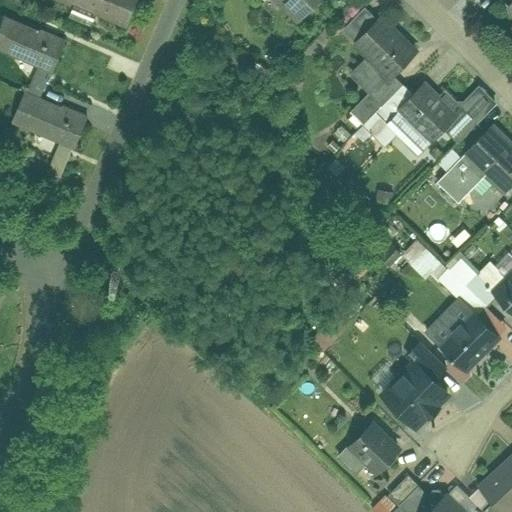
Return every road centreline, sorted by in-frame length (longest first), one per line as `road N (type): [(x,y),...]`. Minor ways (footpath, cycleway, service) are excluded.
road 1 (residential): [(180,0),(69,273)]
road 2 (residential): [(0,433),(69,273)]
road 3 (residential): [(415,0),(511,95)]
